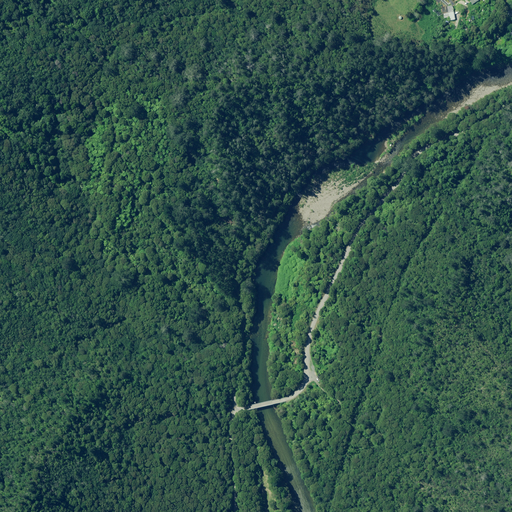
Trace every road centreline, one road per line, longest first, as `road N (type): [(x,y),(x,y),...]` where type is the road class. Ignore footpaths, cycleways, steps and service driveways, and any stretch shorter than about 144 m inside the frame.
road 1 (unclassified): [(511,104),(426,147),(376,205),(315,319),(307,379)]
road 2 (unclassified): [(307,379),(293,396),(232,415),(236,511)]
road 3 (unclassified): [(319,384),(375,462),(370,511)]
